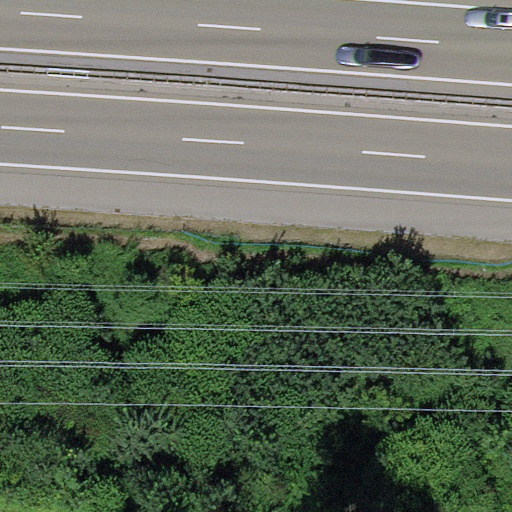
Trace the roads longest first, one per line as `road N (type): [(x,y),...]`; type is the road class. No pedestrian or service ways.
road 1 (motorway): [(0,128),(511,161)]
road 2 (motorway): [(511,46),(0,13)]
